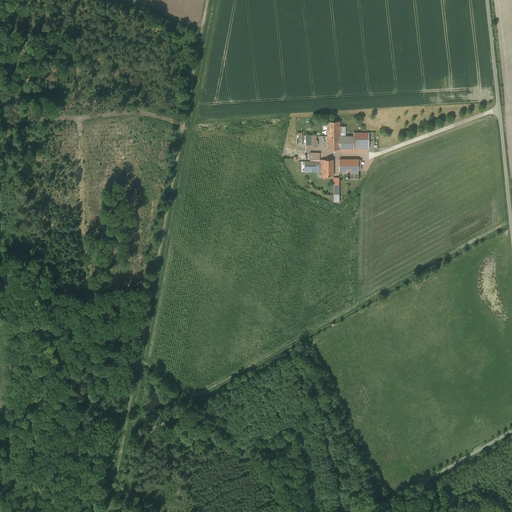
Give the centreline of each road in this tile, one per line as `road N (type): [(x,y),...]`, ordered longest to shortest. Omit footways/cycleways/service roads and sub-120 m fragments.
road 1 (track): [(206,0),(137,358)]
road 2 (unclassified): [(486,0),(511,233)]
road 3 (track): [(285,511),(265,468),(137,358)]
road 4 (residential): [(511,432),(361,511)]
road 5 (track): [(137,358),(107,511)]
